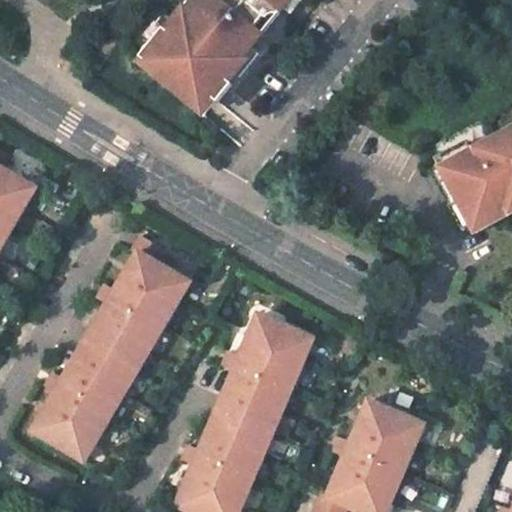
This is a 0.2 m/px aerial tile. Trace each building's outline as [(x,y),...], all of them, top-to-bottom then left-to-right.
[(154,67),(150,72),(197,110),(209,95),(219,104),(234,86),(224,78),(261,33),(253,26),(262,15),(255,9),(262,0),(266,0),(268,1),(269,0),(201,0),(179,28),(183,30),(176,38),(164,28),(140,56),(154,67)] [(511,105),(430,149),(441,169),(452,190),(461,207),(472,228),(476,235),(511,216),(511,105)] [(0,255),(39,190),(6,170),(14,157),(0,149),(0,255)] [(452,190),(441,169),(431,174),(443,195),(452,190)] [(463,233),(472,228),(461,207),(451,211),(463,233)] [(84,460),(184,277),(151,259),(158,246),(133,233),(125,248),(130,251),(110,288),(99,283),(92,297),(102,302),(60,378),(50,372),(43,386),(53,391),(32,431),(84,460)] [(176,503),(196,511),(237,511),(316,339),(262,313),(243,354),(232,349),(226,364),(236,368),(201,447),(190,442),(184,457),(194,462),(176,503)] [(425,422),(369,398),(351,440),(341,435),(335,450),(345,455),(328,494),(323,491),(313,511),(344,511),(347,505),(363,511),(475,511),(504,445),(429,413),(425,422)]
